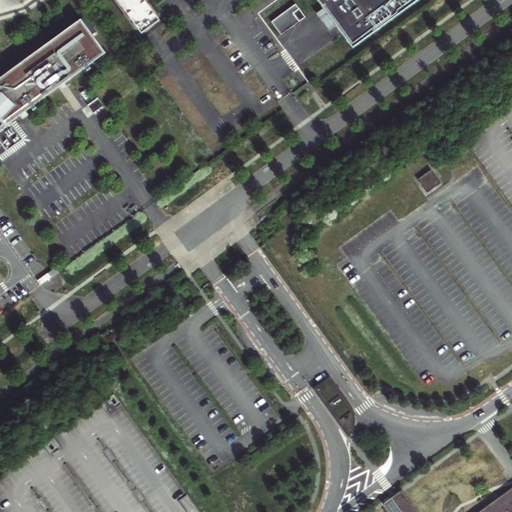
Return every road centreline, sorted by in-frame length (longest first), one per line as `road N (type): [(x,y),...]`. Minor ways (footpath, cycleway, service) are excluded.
road 1 (residential): [(505,0),(222,206)]
road 2 (unclassified): [(478,414),(427,427),(376,413),(266,269)]
road 3 (unclassified): [(229,295),(332,438),(338,462),(327,511)]
road 4 (residential): [(186,232),(47,334)]
road 5 (unclassified): [(478,414),(339,511)]
